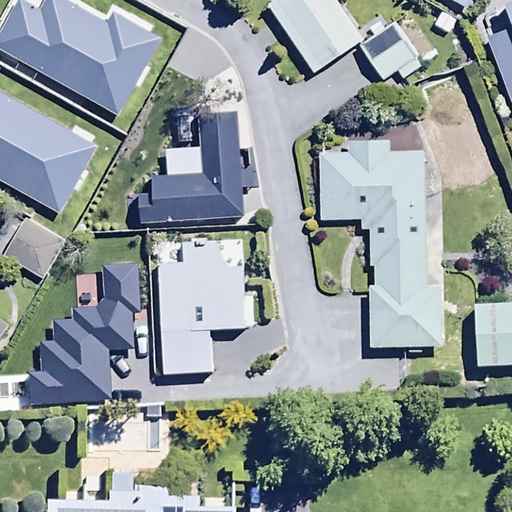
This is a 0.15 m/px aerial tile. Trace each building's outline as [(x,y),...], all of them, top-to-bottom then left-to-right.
[(345,0),(275,0),(309,52),(359,20),(345,0)] [(511,0),(508,0),(504,2),(511,23),(511,29),(486,38),(511,106),(511,0)] [(412,39),(393,7),(359,27),(379,60),(412,39)] [(453,52),(417,66),(447,140),(483,125),(453,52)] [(424,288),(424,153),(389,153),(389,140),(366,140),(366,120),(347,120),(347,152),(320,152),(321,219),(361,219),(361,232),(368,232),(368,266),(373,266),(373,290),(369,290),(369,352),(407,352),(407,355),(423,355),(423,349),(441,349),(441,288),(424,288)] [(0,185),(14,160),(0,151),(0,185)] [(21,217),(44,178),(30,169),(6,208),(21,217)] [(73,180),(57,172),(38,210),(54,218),(73,180)] [(69,236),(30,212),(5,252),(45,276),(69,236)] [(511,352),(511,285),(471,287),(473,354),(511,352)] [(0,335),(9,323),(0,316),(0,335)] [(233,511),(234,510),(221,510),(221,501),(200,501),(200,498),(169,498),(169,488),(134,488),(134,477),(107,477),(107,492),(102,492),(102,503),(43,503),(42,511),(233,511)]
